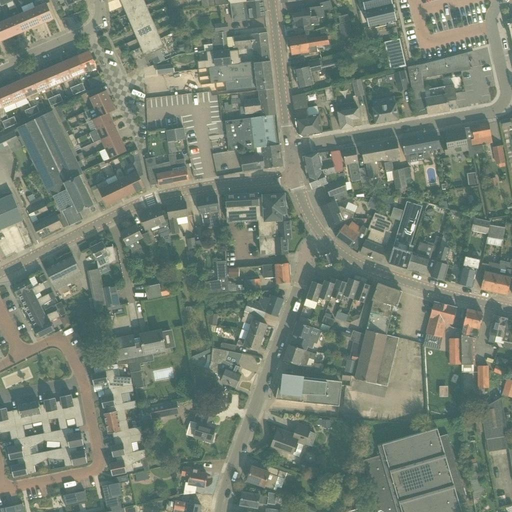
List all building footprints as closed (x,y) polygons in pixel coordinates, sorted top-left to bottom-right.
[(61,9),(56,0),(51,0),(56,11),(61,9)] [(144,0),(137,0),(123,6),(127,14),(147,6),(144,0)] [(233,21),(265,18),(262,0),(261,0),(231,4),(232,11),(233,21)] [(362,0),(368,27),(396,21),(391,0),(362,0)] [(13,1),(7,3),(13,18),(12,18),(19,34),(20,33),(30,29),(23,13),(19,15),(15,6),(13,1)] [(46,3),(34,9),(41,24),(42,24),(52,19),(52,20),(53,19),(46,3)] [(147,6),(127,14),(130,23),(150,14),(147,6)] [(295,23),(296,27),(304,26),(304,30),(313,29),(312,25),(319,25),(318,17),(322,16),(320,7),(309,8),(309,9),(301,10),(301,12),(292,13),(292,15),(291,17),(292,20),(293,21),(294,23),(295,23)] [(57,11),(60,17),(66,15),(63,8),(57,11)] [(34,9),(23,13),(30,29),(31,29),(31,28),(41,24),(34,9)] [(150,14),(130,23),(134,31),(154,22),(150,14)] [(348,15),(338,17),(340,24),(349,21),(348,15)] [(12,18),(1,23),(8,38),(9,38),(19,33),(19,34),(12,18)] [(154,22),(134,31),(137,39),(157,30),(154,22)] [(349,22),(341,25),(344,37),(353,35),(349,22)] [(1,23),(0,23),(0,41),(8,38),(8,39),(8,38),(1,23)] [(214,25),(216,33),(229,31),(227,23),(214,25)] [(157,30),(137,39),(141,47),(159,39),(161,38),(157,30)] [(253,49),(253,48),(260,47),(260,48),(268,47),(267,33),(252,35),(227,38),(226,32),(211,33),(213,51),(228,49),(228,48),(233,47),(233,51),(252,49),(252,50),(254,50),(253,49)] [(306,36),(289,39),(289,41),(289,43),(289,46),(290,48),(292,54),(300,52),(301,56),(309,54),(309,53),(307,48),(316,46),(329,44),(327,36),(307,39),(306,36)] [(159,39),(141,47),(144,55),(145,56),(155,52),(160,50),(163,48),(165,47),(161,38),(159,39)] [(402,67),(396,40),(385,43),(391,70),(402,67)] [(268,47),(253,49),(254,50),(255,63),(270,61),(268,47)] [(205,68),(198,69),(198,70),(209,68),(241,65),(241,64),(240,64),(238,50),(229,51),(229,49),(206,52),(206,53),(207,52),(209,63),(206,63),(205,65),(205,68)] [(84,73),(87,72),(97,68),(90,51),(89,52),(77,57),(84,73)] [(418,65),(408,67),(408,68),(408,69),(416,116),(418,116),(428,114),(449,110),(447,102),(457,100),(455,94),(455,93),(454,85),(429,89),(429,91),(425,91),(422,79),(461,71),(469,70),(471,70),(470,69),(467,53),(420,65),(418,65)] [(308,67),(294,70),(294,71),(295,71),(299,87),(298,88),(299,88),(313,85),(310,72),(321,69),(321,68),(342,62),(340,56),(308,64),(308,67)] [(66,62),(73,78),(84,73),(77,57),(66,62)] [(257,91),(258,91),(273,89),(273,88),(272,82),(273,82),(272,81),(271,68),(271,67),(270,61),(255,63),(241,65),(209,68),(210,84),(221,83),(221,82),(225,82),(227,91),(234,91),(257,88),(257,91)] [(54,67),(61,83),(73,78),(66,62),(54,67)] [(156,66),(157,74),(174,72),(173,64),(156,66)] [(43,72),(50,88),(61,83),(54,67),(43,72)] [(408,89),(404,71),(393,73),(398,92),(408,89)] [(31,76),(38,93),(50,88),(43,72),(31,76)] [(20,81),(27,98),(31,96),(32,100),(40,97),(38,93),(31,76),(20,81)] [(94,78),(97,85),(103,83),(100,76),(94,78)] [(363,95),(360,79),(352,81),(356,97),(363,95)] [(8,86),(15,103),(27,98),(20,81),(8,86)] [(82,83),(76,86),(79,93),(85,90),(82,83)] [(0,89),(0,99),(4,108),(15,103),(8,86),(0,89)] [(74,95),(79,93),(76,86),(71,88),(74,95)] [(335,100),(331,86),(324,88),(327,102),(335,100)] [(101,93),(98,88),(87,93),(94,108),(88,111),(111,100),(106,91),(101,93)] [(243,101),(244,107),(240,107),(240,114),(245,114),(261,112),(261,117),(276,115),(276,114),(274,93),(274,92),(273,92),(273,89),(258,91),(259,99),(243,101)] [(322,134),(322,133),(319,115),(318,115),(318,114),(307,116),(306,110),(308,108),(305,93),(292,96),(295,119),(295,120),(296,126),(296,127),(297,127),(298,133),(297,133),(298,134),(302,137),(312,135),(312,136),(314,135),(321,134),(322,134)] [(60,94),(54,97),(57,104),(63,101),(60,94)] [(238,95),(231,96),(231,99),(231,104),(232,104),(237,104),(240,103),(240,99),(238,99),(238,95)] [(51,106),(57,104),(54,97),(48,99),(51,106)] [(372,108),(375,124),(398,119),(394,97),(371,101),(372,108)] [(99,117),(109,113),(115,110),(111,100),(88,111),(92,120),(87,122),(99,117)] [(336,106),(341,130),(354,127),(352,120),(360,118),(358,108),(355,109),(354,102),(336,106)] [(37,106),(31,108),(34,115),(39,113),(37,106)] [(59,106),(55,108),(62,123),(66,121),(59,106)] [(28,117),(34,115),(31,108),(25,110),(28,117)] [(52,111),(17,128),(17,129),(22,140),(25,145),(26,147),(50,198),(53,197),(61,213),(63,216),(65,215),(70,225),(71,225),(74,223),(75,223),(77,224),(81,223),(81,221),(81,220),(82,219),(79,212),(94,205),(80,176),(83,174),(52,111)] [(113,122),(109,113),(99,117),(87,122),(91,132),(113,122)] [(229,151),(239,150),(244,149),(261,147),(280,145),(280,143),(279,143),(278,136),(277,124),(276,116),(276,115),(261,117),(251,118),(224,122),(229,151)] [(14,117),(9,119),(11,126),(17,124),(14,117)] [(5,129),(11,126),(9,119),(2,122),(5,129)] [(117,132),(113,122),(91,132),(95,141),(101,140),(101,139),(117,132)] [(489,123),(473,126),(472,126),(474,140),(471,140),(472,146),(473,155),(484,153),(482,145),(492,143),(489,123)] [(467,141),(471,140),(474,140),(472,126),(471,126),(471,127),(470,127),(470,128),(466,129),(466,128),(465,128),(464,128),(467,141)] [(166,131),(168,143),(186,140),(184,128),(166,131)] [(468,151),(467,141),(464,128),(445,131),(447,145),(444,146),(445,155),(468,151)] [(17,129),(0,137),(0,150),(8,147),(9,146),(22,140),(17,129)] [(122,142),(117,132),(101,139),(101,140),(105,149),(122,142)] [(401,139),(404,155),(405,155),(408,163),(418,161),(424,160),(423,152),(429,151),(440,149),(437,133),(401,139)] [(383,142),(386,159),(383,160),(386,173),(392,171),(394,177),(394,180),(396,189),(400,189),(406,187),(407,187),(406,184),(405,178),(403,169),(393,171),(391,162),(397,161),(400,157),(397,140),(387,142),(383,142)] [(110,159),(126,151),(122,142),(105,149),(110,159)] [(362,146),(361,146),(364,163),(366,163),(369,179),(377,177),(374,162),(383,160),(386,159),(383,142),(382,142),(362,146)] [(283,167),(280,145),(261,147),(263,157),(259,158),(258,154),(240,157),(243,172),(264,169),(283,167)] [(505,163),(501,146),(493,147),(496,165),(505,163)] [(355,147),(343,149),(343,150),(345,165),(349,164),(352,182),(361,180),(361,178),(359,169),(355,147)] [(342,167),(340,151),(330,152),(333,161),(327,163),(321,164),(321,161),(327,160),(325,152),(319,154),(303,157),(307,177),(334,168),(334,169),(342,167)] [(175,153),(174,154),(168,155),(170,163),(170,162),(171,166),(174,183),(189,180),(187,169),(186,169),(184,159),(177,160),(175,153)] [(174,183),(171,166),(170,162),(170,163),(147,167),(150,186),(152,185),(157,184),(159,184),(159,186),(174,183)] [(132,167),(125,170),(127,176),(135,192),(145,188),(139,175),(134,166),(132,167)] [(307,177),(312,189),(327,184),(324,176),(343,171),(342,167),(334,169),(334,168),(307,177)] [(404,169),(403,169),(405,178),(410,177),(411,177),(409,167),(404,169)] [(475,173),(467,174),(468,185),(477,184),(475,173)] [(115,176),(106,180),(116,201),(126,197),(118,181),(115,176)] [(127,176),(118,181),(126,197),(135,192),(127,176)] [(93,193),(92,193),(98,203),(98,204),(104,201),(106,206),(116,201),(106,180),(97,185),(99,190),(93,193)] [(345,180),(326,187),(329,197),(342,192),(346,191),(345,180)] [(0,230),(23,220),(12,194),(0,199),(0,230)] [(285,214),(286,214),(286,213),(287,213),(287,207),(288,209),(284,194),(283,194),(263,195),(263,197),(258,198),(258,194),(226,196),(228,223),(244,222),(244,217),(259,216),(264,215),(265,223),(263,223),(264,239),(260,239),(261,255),(288,254),(287,238),(291,238),(290,222),(286,222),(285,214)] [(219,211),(217,196),(216,196),(197,199),(199,214),(201,214),(203,228),(211,227),(221,225),(219,211)] [(41,197),(35,199),(52,234),(63,228),(70,225),(65,215),(63,216),(61,213),(57,215),(56,213),(50,216),(44,202),(43,202),(41,197)] [(376,210),(379,202),(380,198),(371,198),(367,207),(376,210)] [(35,199),(29,202),(32,207),(32,208),(38,221),(33,224),(40,240),(52,234),(35,199)] [(338,207),(335,201),(331,202),(320,207),(329,227),(344,221),(343,221),(352,218),(353,217),(355,213),(340,207),(338,207)] [(187,223),(187,217),(188,216),(185,202),(174,204),(168,205),(167,205),(169,220),(170,219),(172,234),(175,234),(179,233),(178,225),(187,223)] [(345,207),(354,212),(357,206),(348,202),(345,207)] [(407,269),(412,253),(412,252),(414,246),(410,245),(422,206),(406,202),(388,264),(407,269)] [(169,231),(160,207),(159,208),(156,209),(155,209),(155,210),(140,215),(139,215),(145,230),(150,229),(151,231),(153,232),(158,230),(159,235),(161,239),(169,237),(169,231)] [(384,254),(391,232),(389,231),(392,225),(390,221),(387,220),(374,216),(370,224),(368,230),(370,231),(367,241),(365,240),(360,253),(361,253),(380,261),(380,262),(381,261),(381,262),(384,254)] [(487,234),(489,225),(490,222),(475,218),(471,230),(487,234)] [(336,238),(347,245),(359,228),(352,222),(348,227),(344,225),(335,237),(336,238)] [(136,225),(121,233),(127,245),(134,242),(135,248),(131,249),(132,257),(144,255),(142,246),(141,235),(136,225)] [(502,246),(505,228),(489,225),(487,234),(488,234),(488,237),(486,244),(502,246)] [(363,226),(361,229),(359,228),(347,245),(349,247),(348,247),(349,247),(358,253),(364,240),(368,230),(363,226)] [(435,260),(436,260),(431,276),(443,280),(448,265),(445,264),(449,248),(448,248),(451,237),(443,235),(440,246),(439,248),(435,260)] [(196,248),(194,238),(187,239),(188,249),(196,248)] [(203,240),(195,241),(196,248),(204,247),(203,240)] [(102,242),(90,248),(97,261),(98,269),(98,270),(108,265),(116,261),(113,247),(105,248),(102,242)] [(407,270),(424,275),(429,258),(435,260),(439,248),(419,242),(416,254),(412,253),(407,269),(407,270)] [(196,250),(187,252),(188,262),(198,261),(196,250)] [(322,257),(323,259),(325,265),(325,266),(326,267),(326,266),(327,266),(328,266),(328,267),(329,267),(331,266),(332,265),(331,265),(332,264),(332,263),(333,264),(334,263),(333,262),(330,254),(330,253),(329,253),(329,254),(323,256),(322,255),(321,256),(322,257)] [(73,256),(46,270),(47,274),(56,291),(72,283),(71,282),(80,279),(82,277),(80,271),(78,265),(73,256)] [(478,264),(471,262),(471,258),(465,256),(458,284),(472,287),(478,264)] [(229,292),(228,284),(226,261),(225,261),(216,262),(218,280),(203,282),(205,295),(229,293),(229,292)] [(511,278),(511,263),(510,263),(500,261),(499,265),(500,265),(499,267),(494,292),(507,295),(511,278)] [(276,284),(290,283),(290,275),(290,265),(289,265),(289,263),(262,265),(263,279),(276,278),(276,284)] [(499,267),(500,265),(499,265),(490,263),(489,265),(482,263),(480,271),(484,272),(480,289),(494,292),(499,267)] [(343,295),(354,299),(361,277),(355,275),(353,280),(349,278),(343,295)] [(341,281),(337,279),(331,297),(342,300),(343,295),(349,278),(343,276),(341,281)] [(319,298),(329,301),(331,297),(337,279),(336,280),(330,277),(329,282),(325,281),(319,298)] [(364,303),(370,286),(366,284),(368,279),(361,277),(354,299),(364,303)] [(18,297),(19,296),(34,289),(33,288),(29,279),(13,287),(18,297)] [(260,279),(244,280),(244,287),(246,286),(246,290),(246,292),(249,291),(261,291),(260,279)] [(317,302),(319,298),(325,281),(324,280),(324,281),(318,279),(317,283),(312,282),(306,299),(317,302)] [(43,283),(33,288),(34,289),(19,296),(25,306),(37,300),(35,296),(46,289),(43,283)] [(148,300),(162,296),(159,284),(145,288),(148,300)] [(355,377),(354,379),(355,379),(387,387),(399,338),(386,335),(394,306),(400,291),(391,288),(392,288),(386,286),(386,287),(378,284),(372,301),(373,301),(365,335),(362,345),(360,354),(360,355),(359,361),(355,377)] [(102,288),(106,305),(106,308),(120,305),(116,286),(102,288)] [(49,294),(37,300),(25,306),(30,318),(43,311),(41,307),(52,300),(49,294)] [(248,302),(245,312),(255,315),(263,318),(265,312),(278,317),(284,300),(271,295),(269,300),(261,297),(259,303),(255,302),(254,304),(253,304),(248,302)] [(434,301),(426,334),(442,337),(445,323),(452,325),(456,307),(455,307),(446,305),(443,304),(442,304),(436,302),(434,301)] [(461,339),(461,365),(474,365),(474,338),(469,337),(475,312),(467,310),(461,334),(461,339)] [(30,318),(36,328),(50,321),(50,322),(60,317),(57,311),(45,316),(43,311),(30,318)] [(245,312),(242,322),(244,323),(242,330),(249,332),(248,332),(262,337),(265,329),(266,326),(267,325),(253,320),(255,315),(245,312)] [(336,312),(335,318),(346,320),(347,314),(336,312)] [(483,313),(475,312),(469,337),(474,338),(477,338),(479,329),(483,313)] [(322,322),(332,326),(335,320),(330,318),(332,315),(325,313),(322,322)] [(61,322),(69,318),(66,314),(61,317),(59,318),(61,322)] [(210,316),(209,322),(209,324),(217,325),(218,315),(210,314),(210,315),(210,316)] [(298,322),(309,326),(311,320),(300,316),(298,322)] [(490,334),(488,342),(494,343),(496,335),(503,337),(504,329),(507,319),(499,317),(496,316),(494,316),(490,334)] [(319,330),(320,330),(322,324),(311,320),(309,326),(312,328),(319,330)] [(55,330),(50,322),(50,321),(36,328),(34,329),(38,338),(55,330)] [(297,322),(293,335),(297,336),(295,342),(300,344),(313,348),(314,343),(317,344),(321,331),(312,328),(309,326),(298,322),(297,322)] [(503,337),(502,341),(504,342),(511,344),(511,330),(504,329),(503,337)] [(242,330),(237,344),(244,346),(258,351),(260,344),(262,344),(263,339),(262,339),(262,337),(248,332),(249,332),(242,330)] [(136,363),(135,356),(165,350),(161,331),(113,340),(116,360),(117,365),(136,363)] [(341,332),(339,337),(350,340),(351,335),(352,333),(346,331),(345,333),(341,332)] [(350,340),(349,341),(355,343),(359,333),(353,331),(352,333),(351,335),(350,340)] [(359,333),(355,343),(362,345),(365,335),(359,333)] [(461,365),(461,339),(449,339),(449,365),(461,365)] [(221,349),(230,351),(234,352),(236,346),(222,343),(221,349)] [(301,371),(321,373),(322,364),(311,363),(311,366),(306,365),(309,358),(314,360),(316,355),(289,345),(288,347),(288,348),(287,351),(283,362),(287,364),(292,363),(299,365),(299,364),(301,365),(301,371)] [(238,379),(240,375),(233,372),(235,369),(227,365),(225,369),(220,367),(223,360),(225,361),(230,351),(221,349),(212,348),(211,363),(208,370),(222,376),(221,381),(236,387),(239,379),(238,379)] [(110,349),(95,352),(97,364),(112,362),(110,349)] [(117,365),(94,369),(94,370),(94,374),(113,370),(118,369),(117,365)] [(508,370),(504,368),(496,365),(494,372),(506,376),(508,370)] [(478,388),(488,388),(488,366),(477,366),(477,373),(478,388)] [(94,374),(92,374),(94,386),(104,384),(105,390),(117,387),(132,384),(131,378),(120,377),(115,377),(113,370),(94,374)] [(131,373),(134,389),(144,387),(140,371),(131,373)] [(280,379),(275,400),(339,406),(341,385),(335,385),(335,383),(328,382),(328,380),(302,377),(283,375),(283,380),(280,379)] [(511,397),(511,380),(507,379),(502,395),(511,397)] [(197,387),(198,395),(219,391),(217,383),(197,387)] [(102,397),(101,397),(101,398),(102,400),(103,408),(107,407),(121,405),(123,404),(131,402),(129,393),(133,392),(132,384),(117,387),(105,390),(104,390),(104,391),(105,397),(102,397)] [(71,395),(68,395),(60,397),(61,401),(62,401),(66,420),(75,419),(77,428),(84,426),(78,398),(72,399),(71,395)] [(484,432),(486,440),(507,437),(501,397),(481,410),(481,415),(483,422),(484,432)] [(44,400),(45,404),(48,420),(49,420),(58,418),(60,430),(68,429),(66,420),(62,401),(61,401),(56,402),(55,398),(44,400)] [(484,407),(490,403),(490,398),(486,400),(485,399),(481,403),(484,407)] [(28,403),(32,424),(42,422),(44,434),(51,432),(49,420),(48,420),(45,404),(40,405),(39,401),(36,402),(28,403)] [(105,414),(104,414),(104,415),(105,417),(106,423),(106,424),(124,420),(127,420),(125,410),(137,408),(136,401),(131,402),(123,404),(121,405),(107,407),(108,413),(105,414)] [(149,406),(151,415),(151,419),(170,415),(168,402),(149,406)] [(25,437),(23,426),(32,424),(28,403),(18,405),(19,410),(13,411),(19,439),(26,438),(25,437)] [(215,409),(215,408),(198,407),(198,414),(196,414),(193,422),(198,424),(194,437),(210,442),(211,440),(212,441),(213,441),(212,440),(213,438),(214,435),(215,435),(213,434),(215,425),(211,424),(213,415),(215,415),(214,415),(215,409)] [(6,408),(3,408),(0,409),(0,432),(0,434),(10,432),(12,441),(16,440),(19,439),(13,411),(7,412),(6,408)] [(124,420),(106,424),(108,431),(108,433),(108,434),(109,434),(113,433),(114,439),(127,437),(142,434),(140,427),(129,429),(127,420),(124,420)] [(484,432),(483,422),(475,423),(477,433),(484,432)] [(311,429),(307,428),(298,424),(294,435),(278,429),(270,451),(279,454),(280,451),(292,455),(293,454),(299,456),(303,445),(304,446),(311,429)] [(43,434),(44,441),(60,442),(62,449),(74,446),(74,447),(84,445),(81,433),(72,435),(70,428),(68,429),(60,430),(51,432),(44,434),(43,434)] [(461,511),(459,505),(468,502),(467,500),(448,434),(439,436),(437,428),(377,445),(380,455),(363,460),(377,511),(461,511)] [(31,455),(30,448),(44,441),(43,434),(25,437),(26,438),(19,439),(16,440),(17,446),(7,448),(10,460),(19,458),(19,457),(31,455)] [(111,446),(111,448),(111,449),(113,457),(118,456),(131,453),(133,453),(133,452),(131,443),(143,440),(142,434),(127,437),(114,439),(115,445),(111,446)] [(62,449),(47,452),(48,459),(64,460),(65,467),(87,463),(85,451),(75,453),(74,447),(74,446),(62,449)] [(119,462),(110,464),(112,476),(134,471),(133,464),(147,457),(146,450),(146,449),(133,452),(133,453),(131,453),(118,456),(119,462)] [(34,466),(48,459),(47,452),(31,455),(19,457),(19,458),(21,464),(11,466),(14,478),(35,473),(34,466)] [(278,477),(284,479),(287,473),(265,465),(263,471),(252,467),(247,481),(264,487),(273,490),(278,477)] [(179,468),(178,474),(182,475),(190,476),(189,483),(185,482),(183,494),(195,493),(196,485),(205,487),(207,474),(199,473),(199,470),(183,468),(183,469),(179,468)] [(137,482),(149,479),(147,471),(135,474),(137,482)] [(479,479),(470,481),(474,499),(481,498),(483,490),(483,486),(480,487),(479,479)] [(119,482),(102,486),(107,511),(122,508),(119,497),(122,496),(119,482)] [(334,499),(336,490),(325,487),(323,497),(334,499)] [(85,491),(63,496),(65,506),(87,502),(85,491)] [(274,504),(276,494),(268,493),(268,497),(259,496),(260,495),(242,492),(240,505),(257,508),(258,503),(267,505),(267,503),(274,504)] [(167,501),(165,511),(172,511),(173,511),(174,510),(178,511),(177,511),(200,511),(201,506),(175,501),(175,502),(170,501),(167,501)]
